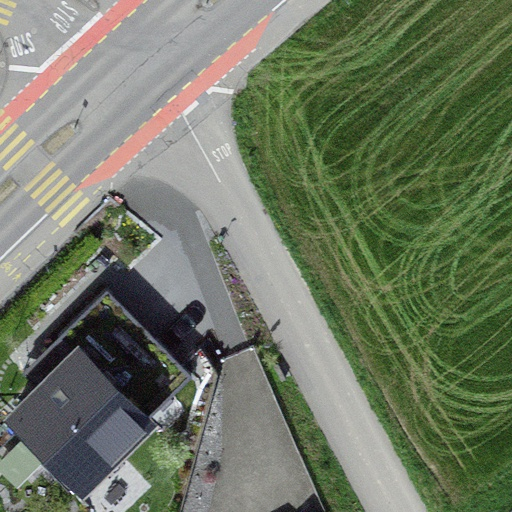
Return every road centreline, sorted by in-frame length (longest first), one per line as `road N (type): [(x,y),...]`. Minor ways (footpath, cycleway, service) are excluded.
road 1 (residential): [(147,54),(395,511)]
road 2 (primary): [(147,54),(0,195)]
